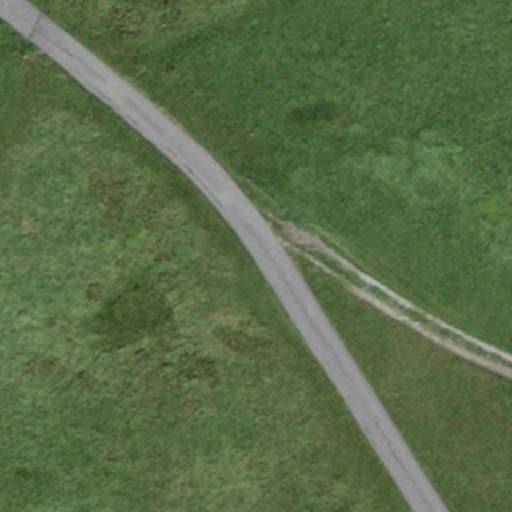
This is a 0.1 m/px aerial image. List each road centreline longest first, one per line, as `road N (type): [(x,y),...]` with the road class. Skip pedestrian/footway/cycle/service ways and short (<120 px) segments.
road 1 (unclassified): [(0,1),(121,91),(251,219),(431,511)]
road 2 (track): [(262,236),(511,365)]
